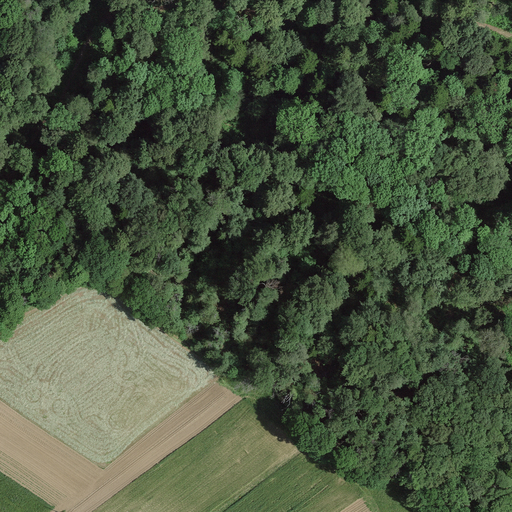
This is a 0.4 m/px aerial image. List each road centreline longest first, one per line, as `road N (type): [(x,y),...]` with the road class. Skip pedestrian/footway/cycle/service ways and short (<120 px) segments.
road 1 (track): [(0,172),(96,39),(154,4),(352,23)]
road 2 (track): [(0,338),(68,303),(105,304),(307,447)]
road 3 (track): [(352,23),(432,17),(511,34)]
